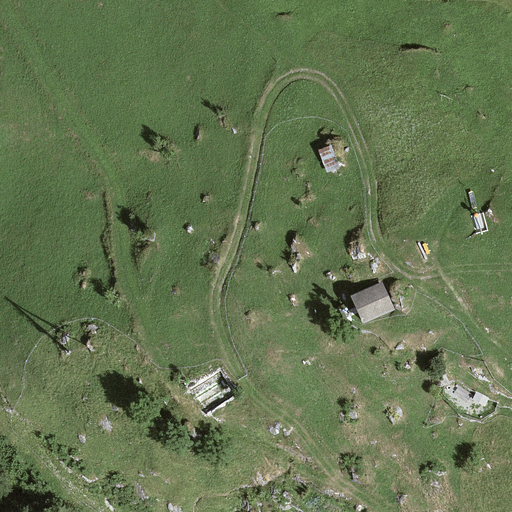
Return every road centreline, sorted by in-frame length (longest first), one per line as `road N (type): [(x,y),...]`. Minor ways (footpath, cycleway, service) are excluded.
road 1 (track): [(511,272),(413,275),(390,258),(376,229),(364,148),(334,88),(310,72),(279,79),(260,118),(215,314),(248,388),(285,415),(342,485)]
road 2 (track): [(295,465),(190,417),(136,296),(115,182),(0,0)]
road 3 (track): [(511,377),(456,307),(413,275)]
road 4 (track): [(0,414),(34,443),(81,505),(98,511)]
